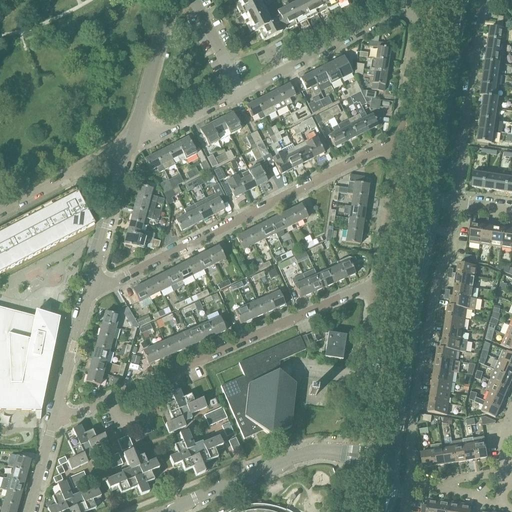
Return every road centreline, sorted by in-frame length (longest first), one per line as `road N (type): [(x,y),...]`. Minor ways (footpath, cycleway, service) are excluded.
road 1 (residential): [(55,414),(70,416),(360,288),(375,290)]
road 2 (residential): [(90,285),(110,285),(398,139)]
road 3 (residential): [(408,484),(423,337),(457,203)]
road 4 (tertiary): [(391,461),(432,199)]
road 5 (tertiary): [(159,511),(316,450),(391,461)]
road 6 (residential): [(457,203),(483,0)]
road 7 (tertiary): [(432,199),(462,0)]
road 8 (residential): [(240,91),(413,3)]
road 9 (residential): [(375,290),(398,139)]
road 10 (residential): [(129,146),(171,0)]
road 11 (residential): [(0,214),(129,146)]
road 12 (residential): [(90,285),(129,146)]
road 13 (residential): [(398,139),(413,3)]
road 14 (residential): [(55,414),(90,285)]
road 15 (residential): [(129,146),(240,91)]
